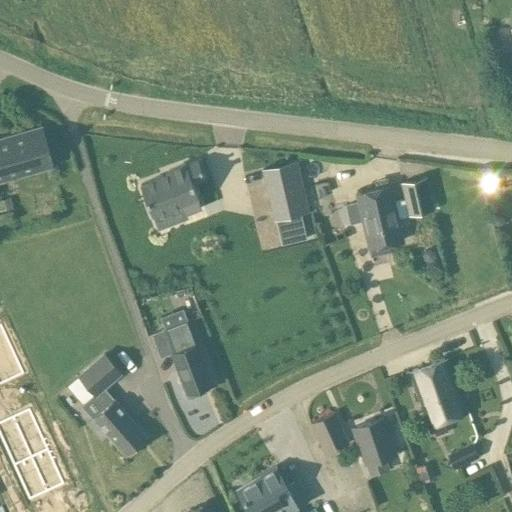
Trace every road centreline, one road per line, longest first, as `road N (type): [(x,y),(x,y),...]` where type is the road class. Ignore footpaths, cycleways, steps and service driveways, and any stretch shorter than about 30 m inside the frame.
road 1 (unclassified): [(511,154),(106,100),(0,59)]
road 2 (residential): [(134,511),(193,458),(308,387),(511,302)]
road 3 (unknown): [(482,315),(508,394),(498,451),(511,485)]
